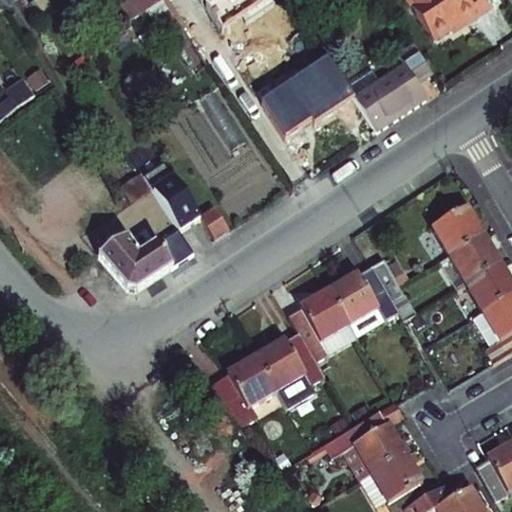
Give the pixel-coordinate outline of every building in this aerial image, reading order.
[(130,0),(118,6),(127,23),(161,5),(158,0),(130,0)] [(277,8),(271,0),(200,0),(219,29),(238,17),(245,29),(277,8)] [(406,0),(436,46),(473,21),(477,26),(491,16),(480,0),(406,0)] [(365,98),(357,103),(380,137),(430,104),(420,89),(434,80),(414,49),(358,87),(365,98)] [(316,129),(341,112),(314,72),(265,106),(289,141),(313,125),(316,129)] [(52,81),(33,93),(41,105),(59,93),(52,81)] [(28,117),(42,107),(41,105),(33,93),(19,103),(28,117)] [(13,127),(28,117),(19,103),(4,113),(13,127)] [(0,135),(13,127),(4,113),(0,115),(0,135)] [(179,235),(180,237),(200,225),(165,169),(145,183),(179,235)] [(447,263),(482,241),(465,212),(431,234),(447,263)] [(213,246),(228,236),(215,216),(200,225),(213,246)] [(179,235),(154,251),(169,275),(194,259),(180,237),(179,235)] [(453,296),(463,290),(499,269),(482,241),(447,263),(437,270),(453,296)] [(137,296),(169,275),(154,251),(136,261),(125,245),(100,261),(128,296),(137,296)] [(480,319),(511,300),(511,291),(499,269),(463,290),(480,319)] [(412,285),(404,271),(380,285),(405,328),(418,319),(401,292),(412,285)] [(365,290),(335,308),(362,355),(406,329),(405,328),(380,285),(366,293),(365,290)] [(511,300),(480,319),(469,325),(483,348),(481,349),(492,368),(511,356),(511,300)] [(308,326),(295,334),(305,351),(322,379),(362,355),(335,308),(307,325),(308,326)] [(292,356),(264,373),(284,407),(288,413),(316,396),(311,388),(323,381),(322,379),(305,351),(293,358),(292,356)] [(284,407),(264,373),(237,389),(238,391),(222,401),(257,442),(266,437),(258,423),(284,407)] [(386,429),(379,417),(323,450),(330,463),(342,456),(360,485),(406,458),(388,428),(386,429)] [(496,505),(511,495),(511,450),(489,464),(490,465),(477,473),(496,505)] [(423,487),(406,458),(360,485),(375,511),(378,511),(387,507),(390,511),(409,511),(428,501),(421,488),(423,487)] [(450,505),(443,493),(428,501),(409,511),(481,511),(471,493),(450,505)]
